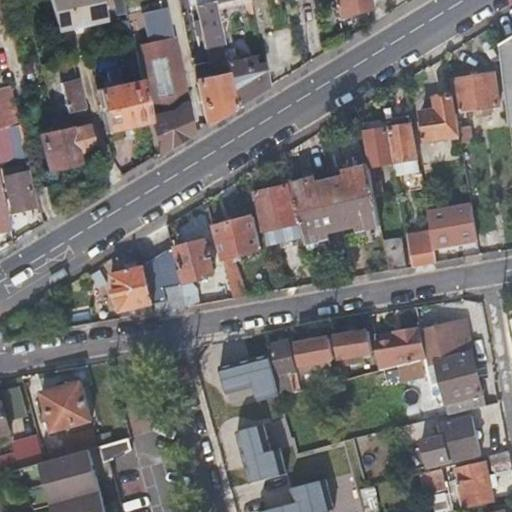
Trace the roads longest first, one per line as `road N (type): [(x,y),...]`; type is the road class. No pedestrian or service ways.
road 1 (secondary): [(0,282),(465,0)]
road 2 (residential): [(170,333),(484,276)]
road 3 (residential): [(170,333),(223,511)]
road 4 (residential): [(0,356),(170,333)]
road 5 (residential): [(511,427),(484,276)]
